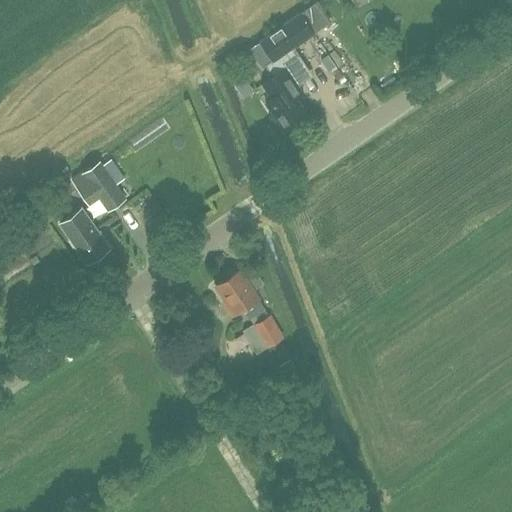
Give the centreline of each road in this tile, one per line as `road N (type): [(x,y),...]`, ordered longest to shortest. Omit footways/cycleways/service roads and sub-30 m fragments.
road 1 (unclassified): [(0,383),(511,26)]
road 2 (track): [(130,292),(266,511)]
